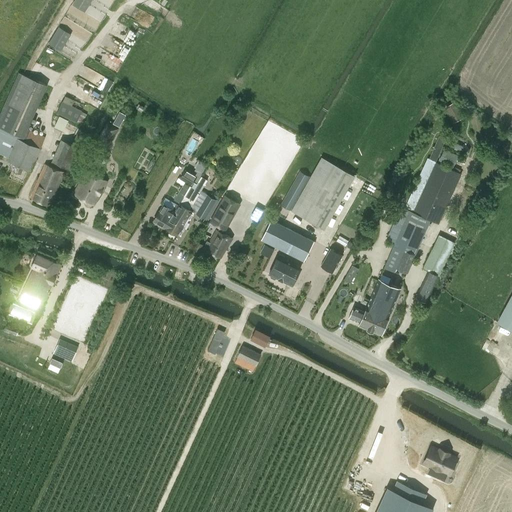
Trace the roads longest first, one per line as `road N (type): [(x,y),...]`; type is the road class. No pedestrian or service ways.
road 1 (unclassified): [(511,431),(220,281),(0,199)]
road 2 (track): [(20,205),(51,139),(44,114),(69,70),(121,12),(144,0)]
road 3 (track): [(157,511),(254,297)]
